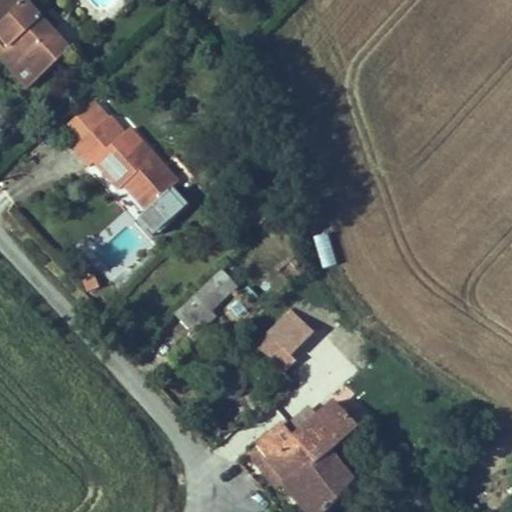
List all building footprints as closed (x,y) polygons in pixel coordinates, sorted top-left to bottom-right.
[(74,52),(28,6),(14,0),(0,0),(0,69),(28,97),(74,52)] [(68,131),(84,147),(113,118),(96,102),(68,131)] [(115,116),(113,118),(84,147),(81,149),(98,167),(103,163),(130,190),(134,186),(136,188),(164,155),(137,127),(131,132),(115,116)] [(171,163),(164,155),(136,188),(155,210),(143,222),(161,238),(194,205),(177,188),(187,178),(171,163)] [(202,328),(223,311),(218,306),(236,292),(227,282),(237,273),(232,266),(185,308),(202,328)] [(315,331),(292,309),(256,346),(285,374),(297,362),(291,356),(315,331)] [(247,394),(246,370),(228,370),(228,394),(247,394)] [(321,414),(312,421),(316,425),(323,420),(348,398),(345,394),(321,414)] [(348,398),(323,420),(345,445),(359,431),(370,420),(348,398)] [(315,407),(298,422),(305,429),(312,421),(321,414),(315,407)] [(267,439),(292,469),(317,450),(329,462),(345,445),(323,420),(316,425),(312,421),(305,429),(298,422),(293,417),(267,439)] [(359,431),(345,445),(373,473),(388,461),(359,431)] [(267,439),(255,451),(280,478),(286,472),(292,469),(267,439)] [(373,473),(345,445),(329,462),(317,450),(292,469),(286,472),(317,510),(353,481),(358,486),(373,473)]
